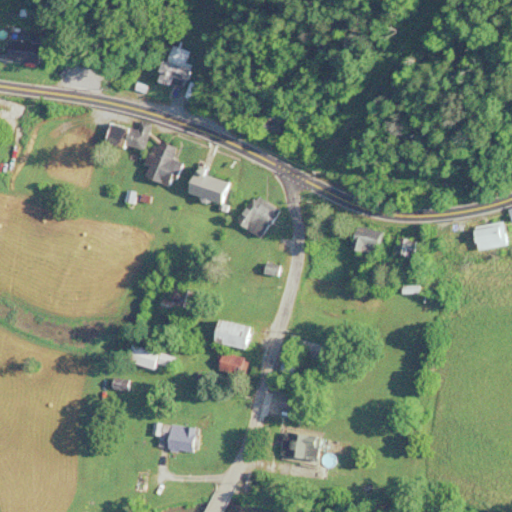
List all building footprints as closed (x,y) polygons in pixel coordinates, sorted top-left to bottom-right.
[(46,42),(11,42),(11,62),(46,62),(46,42)] [(185,67),(191,52),(174,45),(161,79),(188,90),(196,71),(185,67)] [(153,125),(142,121),(138,132),(112,123),(106,143),(143,155),(153,125)] [(174,160),(178,149),(156,141),(147,165),(152,167),(148,177),(176,188),(185,164),(174,160)] [(191,196),(230,207),(236,184),(215,178),(218,170),(200,165),(191,196)] [(262,240),(282,215),(258,195),(238,221),(262,240)] [(482,252),(511,245),(511,235),(509,221),(477,228),(482,252)] [(386,235),(361,227),(354,249),(380,256),(386,235)] [(420,258),(420,241),(398,241),(398,258),(420,258)] [(159,305),(181,320),(197,295),(175,280),(159,305)] [(259,326),(219,320),(215,344),(255,350),(259,326)] [(317,358),(322,350),(301,337),(296,346),(317,358)] [(215,371),(244,377),(248,358),(218,352),(215,371)] [(281,372),(292,377),(296,367),(285,362),(281,372)] [(294,422),(313,424),(316,398),(297,396),(294,422)] [(283,457),(320,461),(323,437),(286,433),(283,457)]
